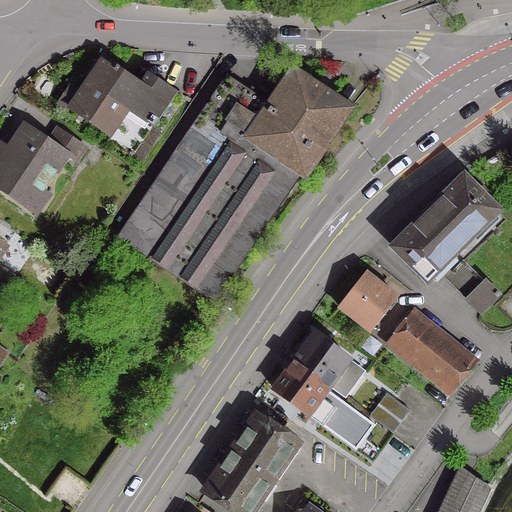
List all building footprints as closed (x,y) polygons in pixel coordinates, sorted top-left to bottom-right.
[(114,68),(113,70),(100,61),(68,109),(96,129),(93,133),(125,154),(146,123),(158,132),(180,99),(147,76),(141,86),(114,68)] [(225,78),(155,183),(119,237),(212,300),(298,173),(303,176),(347,109),(301,78),(297,84),(287,77),(267,106),(225,78)] [(6,154),(0,149),(0,189),(20,203),(32,186),(39,191),(64,155),(74,163),(84,149),(55,129),(46,142),(24,127),(6,154)] [(487,169),(510,155),(506,149),(483,162),(487,169)] [(404,234),(406,235),(392,249),(425,283),(436,272),(496,212),(462,177),(404,234)] [(484,284),(461,261),(443,279),(478,314),(498,295),(485,282),(484,284)] [(369,331),(395,299),(364,274),(338,307),(369,331)] [(474,363),(412,312),(386,344),(449,394),(474,363)] [(347,359),(314,335),(293,363),(326,387),(347,359)] [(333,409),(318,398),(326,387),(293,363),(272,391),(306,415),(321,426),(333,409)] [(384,393),(367,416),(390,433),(407,410),(384,393)] [(255,417),(229,454),(269,481),(294,443),(255,417)] [(369,456),(349,443),(341,456),(361,469),(369,456)] [(229,454),(204,492),(234,511),(248,511),(269,481),(229,454)] [(455,477),(438,511),(476,511),(486,491),(455,477)]
